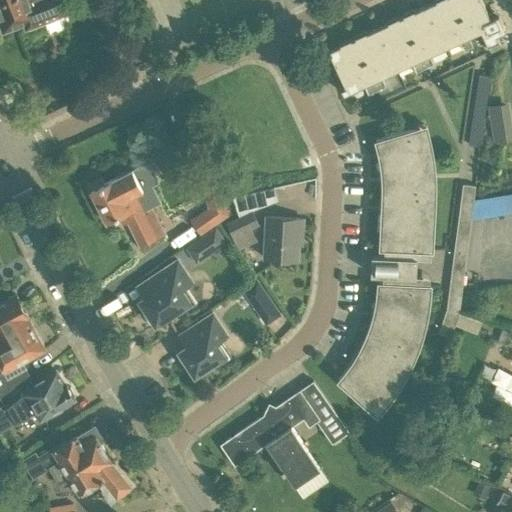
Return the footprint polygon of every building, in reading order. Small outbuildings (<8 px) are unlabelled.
[(25,23),(28,30),(71,13),(66,0),(0,0),(0,26),(2,32),(25,23)] [(472,45),(466,31),(452,0),(437,0),(426,5),(442,42),(457,35),(463,49),(472,45)] [(452,0),(466,31),(478,25),(490,50),(501,45),(496,35),(505,30),(498,14),(490,18),(481,0),(452,0)] [(427,49),(442,42),(426,5),(402,16),(424,68),(433,63),(427,49)] [(415,72),(424,68),(402,16),(377,27),(393,64),(409,57),(415,72)] [(379,71),(393,64),(377,27),(353,39),(375,90),(385,85),(379,71)] [(367,94),(375,90),(353,39),(329,50),(337,68),(333,70),(342,88),(361,79),(367,94)] [(478,143),(488,73),(477,72),(468,142),(478,143)] [(493,141),(511,138),(511,126),(508,102),(487,106),(493,141)] [(426,250),(426,249),(425,249),(428,193),(428,185),(428,180),(427,174),(427,168),(426,163),(426,157),(425,152),(422,141),(419,129),(420,129),(419,128),(376,140),(377,143),(378,150),(379,153),(380,159),(381,166),(382,169),(382,176),(383,182),(383,186),(383,192),(383,195),(383,202),(382,208),(382,212),(380,247),(384,247),(384,255),(372,255),(371,274),(383,274),(383,282),(378,282),(378,292),(376,301),(375,311),(372,320),(369,330),(365,339),(361,348),(356,356),(351,364),(345,372),(339,379),(375,407),(376,406),(375,406),(383,397),(390,387),(396,377),(402,367),(407,356),(411,345),(415,333),(418,322),(421,310),(423,298),(424,287),(424,285),(416,285),(417,250),(426,250)] [(144,190),(133,169),(104,183),(101,177),(88,184),(107,223),(119,216),(123,223),(127,220),(141,246),(165,234),(152,207),(145,211),(136,193),(144,190)] [(467,253),(475,186),(463,184),(454,252),(467,253)] [(201,235),(229,215),(222,188),(204,193),(207,208),(190,220),(201,235)] [(509,194),(474,199),(471,219),(511,212),(509,194)] [(238,248),(250,242),(245,231),(259,225),(251,210),(226,222),(238,248)] [(302,243),(303,219),(267,216),(264,257),(298,259),(299,243),(302,243)] [(194,271),(234,247),(223,229),(183,254),(194,271)] [(179,314),(195,303),(185,286),(192,281),(178,260),(138,286),(145,297),(140,300),(156,323),(176,310),(179,314)] [(451,338),(459,313),(465,269),(452,268),(447,310),(439,334),(451,338)] [(268,293),(252,304),(266,324),(282,314),(268,293)] [(32,378),(22,361),(45,348),(28,318),(29,317),(16,294),(0,302),(0,397),(3,403),(32,378)] [(214,367),(231,356),(220,340),(227,335),(213,313),(180,335),(187,345),(179,351),(195,374),(211,363),(214,367)] [(62,386),(55,374),(36,385),(32,378),(3,403),(0,405),(0,432),(38,411),(42,418),(75,399),(73,397),(75,394),(71,386),(67,387),(66,384),(62,386)] [(349,431),(313,379),(300,389),(276,405),(269,402),(263,414),(220,443),(235,465),(266,443),(295,485),(320,467),(292,426),(303,418),(309,426),(317,421),(332,443),(349,431)] [(91,435),(88,430),(78,435),(77,434),(57,447),(56,446),(38,457),(35,452),(23,460),(33,477),(50,467),(60,482),(69,477),(79,493),(84,490),(88,496),(102,488),(110,503),(131,487),(113,463),(95,433),(91,435)] [(511,511),(511,496),(503,491),(497,503),(511,511),(510,511),(511,511)] [(398,511),(391,500),(373,511),(398,511)]
